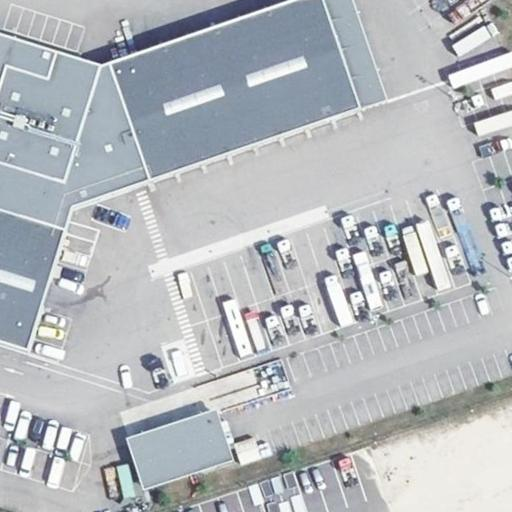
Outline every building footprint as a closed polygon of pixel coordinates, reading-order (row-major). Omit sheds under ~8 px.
[(361,112),(322,0),(299,0),(100,67),(0,35),(0,345),(28,354),(72,208),(361,112)] [(217,411),(179,423),(196,474),(234,462),(217,411)] [(179,423),(127,440),(143,491),(196,474),(179,423)] [(242,463),(259,455),(250,438),(234,446),(242,463)] [(127,464),(116,467),(124,497),(135,494),(127,464)]
